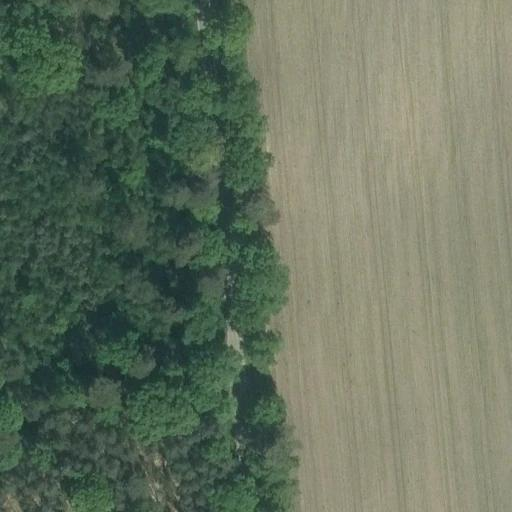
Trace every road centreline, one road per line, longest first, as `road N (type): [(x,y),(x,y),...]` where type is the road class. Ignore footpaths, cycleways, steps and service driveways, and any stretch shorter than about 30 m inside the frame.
road 1 (unclassified): [(262,511),(207,0)]
road 2 (track): [(248,379),(0,425)]
